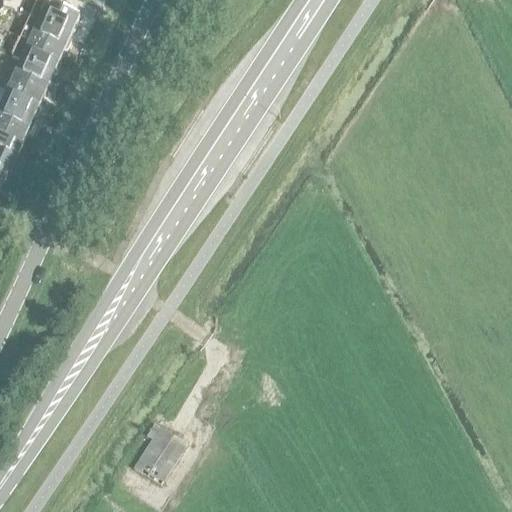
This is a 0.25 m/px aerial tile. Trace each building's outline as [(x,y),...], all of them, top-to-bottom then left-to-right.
[(30,21),(72,40),(81,20),(39,1),(30,21)] [(63,59),(72,40),(30,21),(22,39),(33,44),(32,45),(63,59)] [(54,79),(63,59),(32,45),(23,65),(54,79)] [(43,102),(54,79),(23,65),(13,88),(43,102)] [(34,122),(43,102),(13,88),(3,108),(34,122)] [(0,129),(25,141),(34,122),(3,108),(0,115),(0,129)] [(0,152),(16,160),(25,141),(0,129),(0,152)] [(0,196),(7,200),(24,164),(16,160),(0,152),(0,196)] [(187,447),(164,433),(156,427),(148,439),(153,442),(135,471),(161,488),(187,447)]
